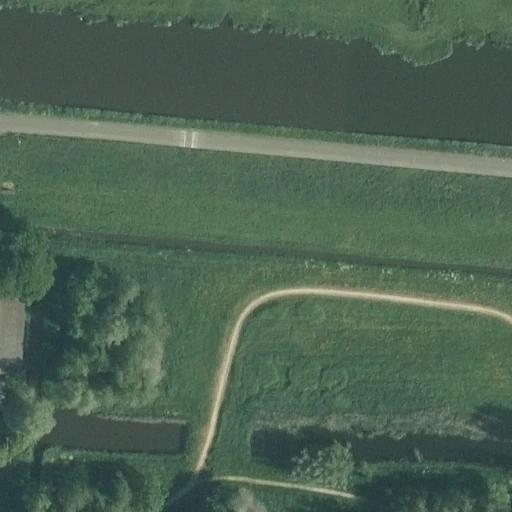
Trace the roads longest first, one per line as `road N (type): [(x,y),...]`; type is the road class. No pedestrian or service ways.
road 1 (unclassified): [(511,169),(0,125)]
road 2 (unknown): [(511,322),(493,311),(282,291),(248,320),(195,477)]
